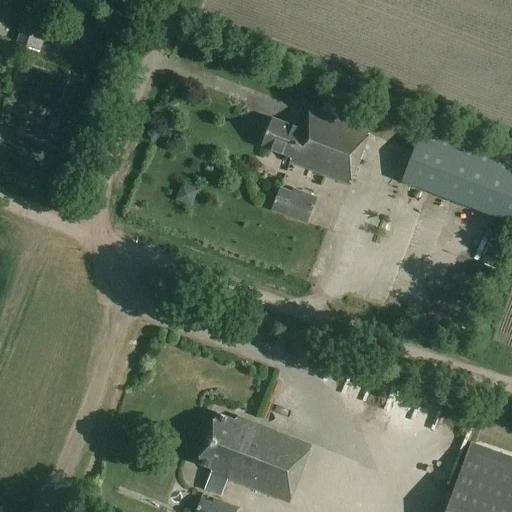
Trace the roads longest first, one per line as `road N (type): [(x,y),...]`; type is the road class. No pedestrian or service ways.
road 1 (track): [(511,367),(150,232),(86,224),(0,193)]
road 2 (unclassified): [(86,224),(171,0)]
road 3 (track): [(0,328),(23,265),(28,203)]
